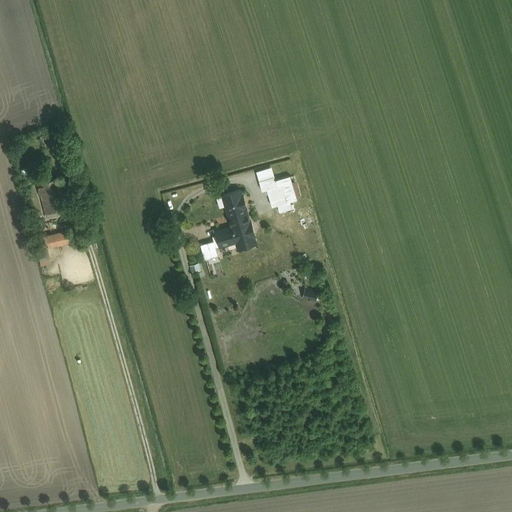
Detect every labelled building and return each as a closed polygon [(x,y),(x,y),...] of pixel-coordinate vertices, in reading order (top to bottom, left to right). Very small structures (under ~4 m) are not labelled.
[(291,212),(283,182),(278,183),(272,164),(257,168),(262,188),(268,187),(276,216),(291,212)] [(43,184),(39,185),(47,213),(68,207),(61,182),(56,183),(54,176),(42,180),(43,184)] [(258,241),(242,186),(222,192),(231,224),(214,230),(218,245),(235,240),(237,247),(258,241)] [(70,241),(67,227),(40,233),(43,247),(70,241)] [(193,271),(203,267),(201,260),(190,264),(193,271)] [(317,299),(317,291),(304,290),(303,298),(317,299)]
